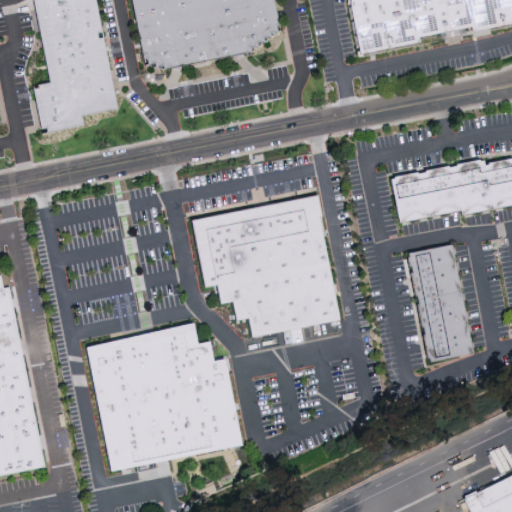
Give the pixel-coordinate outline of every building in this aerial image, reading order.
[(95,0),(117,108),(81,115),(84,125),(49,131),(46,126),(40,127),(33,85),(45,83),(31,4),(23,5),(22,0),(95,0)] [(276,0),(281,21),(255,49),(252,57),(242,59),(241,56),(160,73),(158,59),(146,62),(132,0),(276,0)] [(511,0),(511,23),(464,34),(463,28),(418,36),(417,42),(358,54),(347,2),(347,0),(511,0)] [(511,158),(511,205),(459,216),(456,211),(398,223),(387,181),(481,162),(483,163),(511,158)] [(337,319),(248,337),(247,317),(233,319),(229,297),(217,300),(215,282),(201,285),(186,218),(315,193),(318,215),(317,216),(337,319)] [(428,359),(405,247),(450,238),(471,349),(428,359)] [(0,278),(1,285),(8,283),(43,466),(0,474),(0,278)] [(193,323),(197,343),(209,341),(213,359),(223,357),(222,360),(240,444),(109,471),(83,346),(193,323)] [(511,511),(470,511),(462,495),(511,470),(511,511)]
